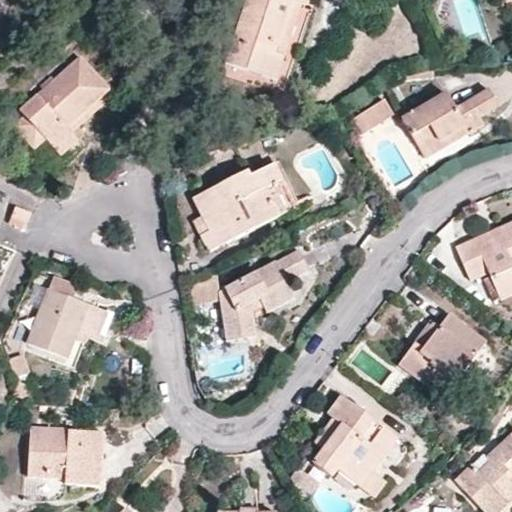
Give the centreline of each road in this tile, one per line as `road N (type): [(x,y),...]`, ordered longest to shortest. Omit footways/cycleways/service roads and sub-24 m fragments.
road 1 (residential): [(160,266),(176,408),(206,433),(250,436),(293,394),(408,233),(480,180),(511,174)]
road 2 (residential): [(160,266),(95,258),(72,244),(74,221),(94,207),(144,197)]
